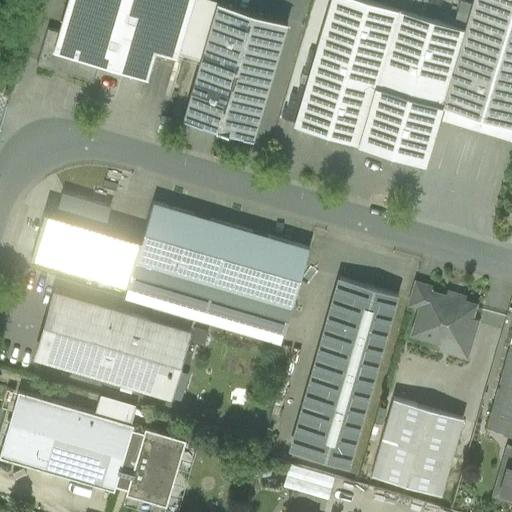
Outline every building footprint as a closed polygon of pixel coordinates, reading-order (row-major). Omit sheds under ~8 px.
[(192,0),(67,0),(58,30),(47,27),(36,63),(93,79),(98,62),(147,76),(155,49),(176,55),(192,0)] [(286,21),(217,0),(183,117),(252,137),(286,21)] [(415,12),(373,0),(329,0),(293,123),(424,162),(441,104),(445,105),(441,117),(511,138),(511,133),(511,0),(471,0),(464,27),(441,20),(415,12)] [(309,246),(153,200),(135,259),(291,305),(309,246)] [(291,305),(135,259),(127,285),(284,331),(291,305)] [(349,279),(300,452),(348,466),(398,292),(349,279)] [(432,287),(413,281),(407,302),(422,307),(426,291),(430,292),(432,287)] [(150,317),(54,289),(34,356),(130,384),(130,385),(169,396),(189,328),(150,316),(150,317)] [(430,292),(426,291),(422,307),(414,331),(460,345),(472,305),(430,292)] [(121,295),(118,304),(185,324),(188,315),(121,295)] [(511,344),(510,344),(486,426),(511,433),(511,344)] [(94,412),(18,390),(0,450),(0,456),(114,490),(115,484),(131,430),(133,424),(130,423),(135,406),(99,395),(94,412)] [(462,416),(393,396),(371,473),(440,493),(462,416)] [(185,439),(145,427),(143,433),(131,430),(115,484),(127,488),(125,493),(166,505),(185,439)] [(309,468),(299,465),(293,487),(302,490),(309,468)] [(511,467),(507,466),(500,490),(511,493),(511,467)]
